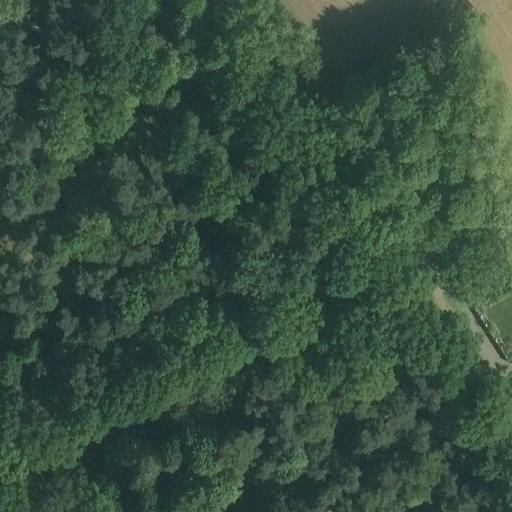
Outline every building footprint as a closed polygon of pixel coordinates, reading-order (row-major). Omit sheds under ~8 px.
[(350,247),(335,252),(332,245),(314,252),(331,296),(351,288),(347,279),(360,273),(364,283),(383,276),(372,249),(354,257),(350,247)] [(266,309),(249,281),(235,289),(252,317),(266,309)] [(402,338),(380,351),(395,377),(417,364),(402,338)] [(357,361),(336,372),(349,399),(370,387),(357,361)] [(181,376),(153,391),(159,403),(187,387),(181,376)] [(287,391),(259,406),(271,427),(298,411),(287,391)] [(453,403),(426,418),(439,441),(466,426),(453,403)] [(415,427),(387,428),(387,448),(415,448),(415,427)] [(202,430),(181,442),(189,459),(211,446),(202,430)] [(76,433),(61,441),(74,468),(89,459),(76,433)] [(478,436),(476,437),(458,448),(467,465),(487,452),(478,436)] [(150,455),(124,470),(135,491),(161,476),(150,455)] [(432,458),(400,477),(412,501),(422,496),(444,483),(432,458)] [(308,473),(279,478),(283,501),(312,496),(308,473)] [(23,511),(7,484),(0,488),(0,511),(23,511)] [(229,511),(229,489),(199,489),(199,511),(229,511)] [(511,501),(507,492),(482,504),(485,511),(509,511),(511,511),(511,501)] [(161,511),(156,502),(136,511),(161,511)]
